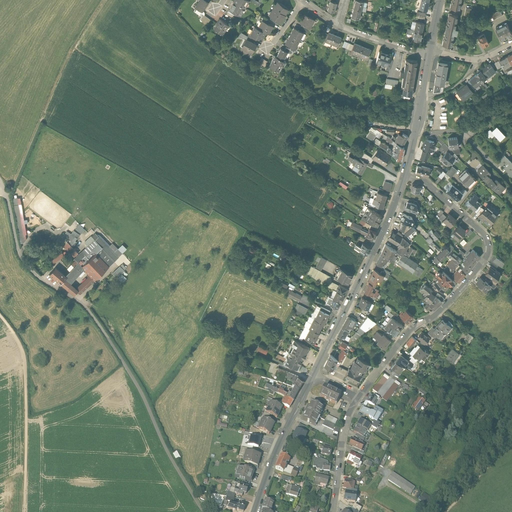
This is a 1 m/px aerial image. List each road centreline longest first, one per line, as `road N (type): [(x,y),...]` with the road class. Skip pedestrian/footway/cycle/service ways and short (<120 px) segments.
road 1 (residential): [(358,397),(403,335),(486,253),(481,231),(429,187),(402,177)]
road 2 (track): [(0,195),(9,193),(71,47),(102,0)]
road 3 (secondary): [(312,375),(402,177)]
road 4 (track): [(24,511),(23,352),(0,316)]
road 5 (track): [(429,511),(511,381)]
road 6 (secondary): [(253,511),(312,375)]
